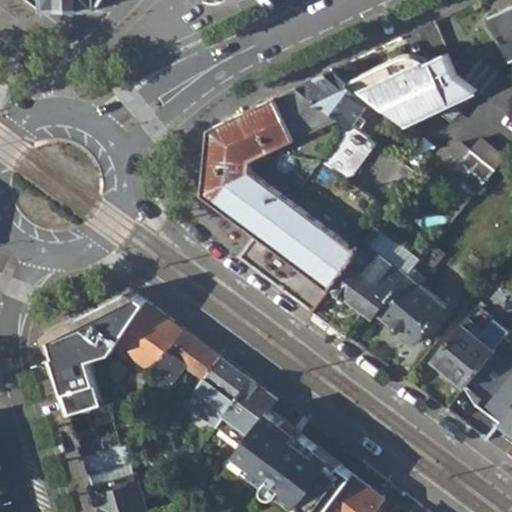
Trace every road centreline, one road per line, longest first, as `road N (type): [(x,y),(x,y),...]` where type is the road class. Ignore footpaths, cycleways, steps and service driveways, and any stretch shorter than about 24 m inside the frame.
road 1 (secondary): [(511,488),(132,200)]
road 2 (secondary): [(91,255),(154,285),(461,511)]
road 3 (residential): [(251,43),(180,72),(99,125)]
road 4 (residential): [(129,163),(176,102),(251,43)]
road 5 (residential): [(67,113),(71,63),(126,0)]
road 6 (secondary): [(6,386),(19,290),(40,260)]
road 7 (secondary): [(41,511),(6,386)]
